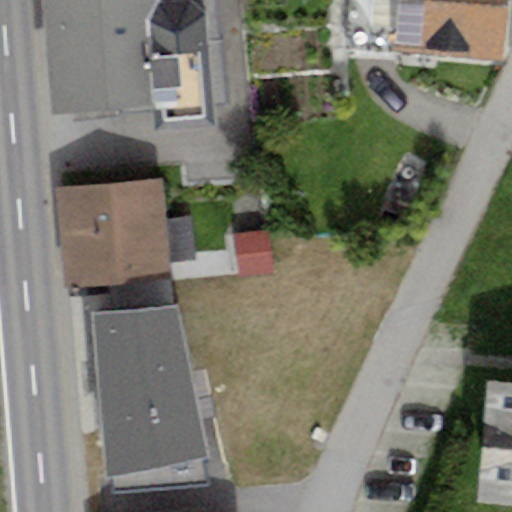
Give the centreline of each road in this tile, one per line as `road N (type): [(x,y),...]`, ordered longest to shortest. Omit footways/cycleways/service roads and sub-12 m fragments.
road 1 (primary): [(42,511),(0,1)]
road 2 (residential): [(326,511),(511,101)]
